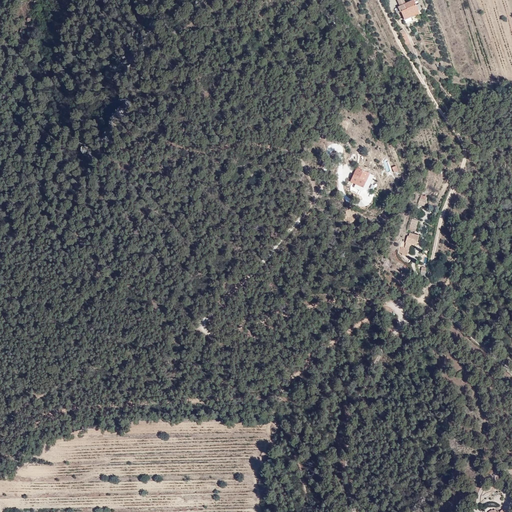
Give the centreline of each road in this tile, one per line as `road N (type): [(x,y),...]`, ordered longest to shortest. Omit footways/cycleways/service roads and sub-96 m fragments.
road 1 (unclassified): [(422,306),(442,214),(465,159),(463,139),(379,0)]
road 2 (unclassified): [(422,306),(378,356),(354,414),(347,476),(356,511)]
